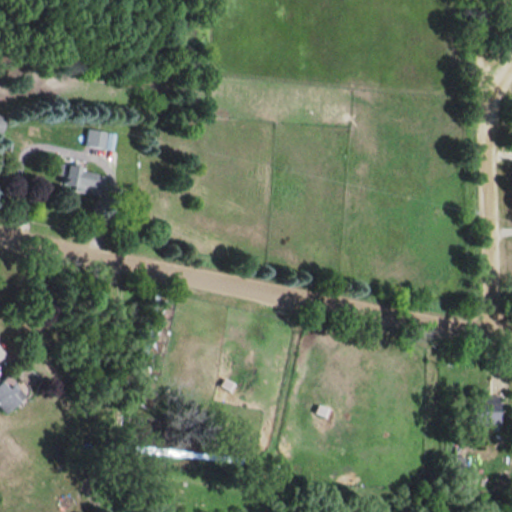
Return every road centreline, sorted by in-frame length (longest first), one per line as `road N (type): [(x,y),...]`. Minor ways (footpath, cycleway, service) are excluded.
road 1 (residential): [(0,235),(511,341)]
road 2 (residential): [(511,67),(491,110),(488,151),(494,338)]
